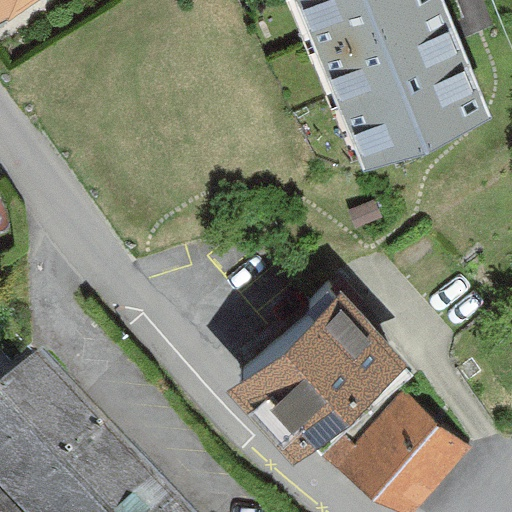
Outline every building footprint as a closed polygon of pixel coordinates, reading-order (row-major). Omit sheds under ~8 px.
[(446,0),(297,0),(362,157),(490,105),(446,0)] [(340,286),(233,382),(294,450),(402,354),(340,286)] [(0,350),(0,368),(9,359),(0,350)] [(187,511),(39,363),(0,401),(0,511),(187,511)] [(412,511),(471,443),(405,390),(334,463),(405,511),(412,511)]
